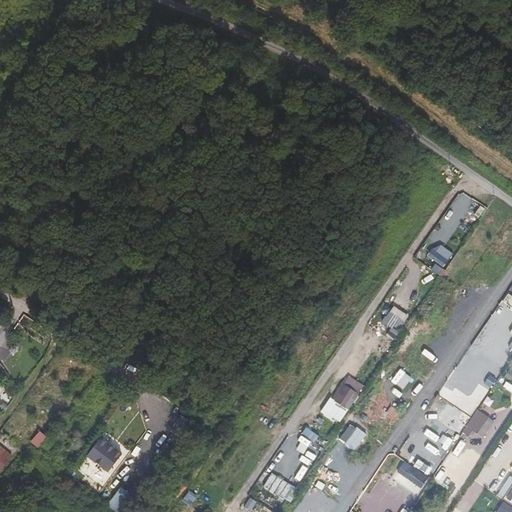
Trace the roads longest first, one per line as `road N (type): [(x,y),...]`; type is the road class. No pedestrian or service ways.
road 1 (unclassified): [(467,169),(232,509)]
road 2 (unclassified): [(157,0),(258,40),(467,169)]
road 3 (track): [(236,0),(306,29),(511,173)]
road 4 (unclassified): [(0,294),(126,376)]
road 5 (unclassified): [(72,0),(0,113)]
